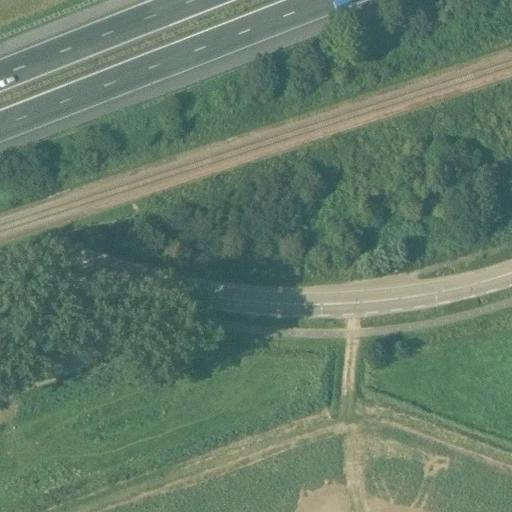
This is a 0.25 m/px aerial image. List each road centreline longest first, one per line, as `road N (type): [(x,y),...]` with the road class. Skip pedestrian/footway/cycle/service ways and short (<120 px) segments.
road 1 (secondary): [(133,282),(281,306),(369,304),(511,268)]
road 2 (motorway): [(0,127),(327,0)]
road 3 (motorway): [(196,0),(0,77)]
road 4 (unclassified): [(133,282),(105,341),(83,362),(0,394)]
road 5 (secondary): [(0,235),(133,282)]
